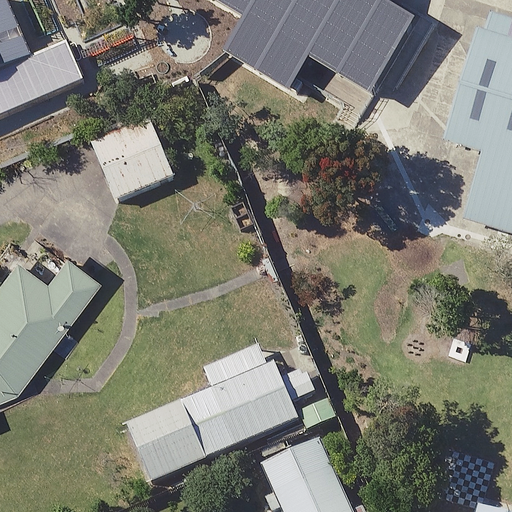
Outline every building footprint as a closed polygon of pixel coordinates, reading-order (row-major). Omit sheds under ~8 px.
[(407,56),(244,0),(148,0),(127,62),(375,148),(407,56)] [(511,81),(441,61),(406,186),(445,197),(428,255),(511,278),(511,277),(511,81)] [(0,79),(0,139),(60,112),(38,65),(1,82),(0,79)] [(181,187),(155,127),(99,152),(125,212),(181,187)] [(34,245),(0,288),(0,395),(16,388),(93,290),(34,245)] [(511,458),(511,356),(432,333),(402,431),(510,464),(511,458)] [(271,382),(262,360),(151,406),(175,465),(289,417),(282,402),(308,391),(299,370),(271,382)] [(345,511),(310,435),(250,462),(273,511),(345,511)]
